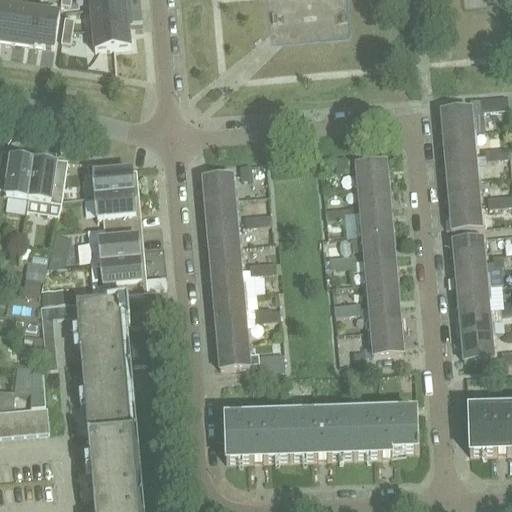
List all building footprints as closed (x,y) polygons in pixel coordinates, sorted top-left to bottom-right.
[(62,0),(61,9),(70,11),(72,0),(62,0)] [(125,0),(89,0),(91,15),(127,11),(125,0)] [(0,8),(0,45),(13,47),(19,11),(0,8)] [(19,11),(13,47),(33,50),(39,14),(19,11)] [(127,11),(91,15),(93,35),(129,32),(127,11)] [(39,14),(33,50),(55,53),(60,18),(39,14)] [(63,35),(73,37),(74,24),(65,22),(63,35)] [(129,32),(93,35),(95,56),(131,53),(129,32)] [(63,35),(61,48),(71,49),(73,37),(63,35)] [(508,102),(480,105),(481,118),(509,115),(508,102)] [(441,116),(444,140),(474,138),(472,114),(441,116)] [(476,162),(474,138),(444,140),(446,165),(476,162)] [(510,153),(497,155),(498,165),(511,164),(510,153)] [(486,166),(498,165),(497,155),(485,156),(486,166)] [(28,205),(35,161),(19,159),(18,164),(1,161),(0,165),(0,194),(7,196),(6,200),(4,200),(3,201),(28,205)] [(35,161),(28,205),(61,209),(67,171),(50,168),(51,164),(35,161)] [(348,162),(338,163),(339,176),(349,175),(348,162)] [(446,165),(448,189),(478,186),(476,162),(446,165)] [(357,170),(360,194),(390,191),(388,167),(357,170)] [(95,202),(138,199),(137,182),(132,183),(132,176),(87,169),(88,181),(93,180),(95,202)] [(252,170),(242,171),(243,184),(253,183),(252,170)] [(203,184),(205,208),(235,205),(233,181),(203,184)] [(448,189),(450,213),(481,210),(478,186),(448,189)] [(360,194),(362,218),(392,215),(390,191),(360,194)] [(138,199),(95,202),(97,227),(99,227),(98,224),(103,224),(104,235),(141,232),(141,231),(136,232),(135,215),(140,215),(138,199)] [(511,201),(502,203),(503,213),(511,212),(511,201)] [(490,214),(503,213),(502,203),(489,204),(490,214)] [(205,208),(207,232),(238,229),(235,205),(205,208)] [(481,210),(450,213),(453,237),(483,234),(481,210)] [(352,213),(340,214),(341,225),(353,224),(352,213)] [(328,226),(341,225),(340,214),(327,216),(328,226)] [(392,215),(362,218),(364,242),(394,239),(392,215)] [(271,221),(259,222),(260,232),(272,231),(271,221)] [(247,233),(260,232),(259,222),(246,223),(247,233)] [(240,253),(238,229),(207,232),(209,256),(240,253)] [(141,232),(104,235),(88,237),(91,270),(144,265),(143,249),(138,250),(136,233),(141,233),(141,232)] [(364,242),(366,266),(396,263),(394,239),(364,242)] [(71,244),(56,240),(48,273),(65,272),(71,244)] [(455,271),(486,268),(484,244),(453,247),(455,271)] [(49,254),(33,252),(31,267),(47,269),(49,254)] [(212,279),(242,277),(240,253),(209,256),(212,279)] [(357,261),(344,262),(345,273),(357,272),(357,261)] [(457,295),(488,292),(487,277),(496,276),(495,272),(508,271),(507,261),(494,262),(495,267),(486,268),(455,271),(457,295)] [(332,274),(345,273),(344,262),(331,263),(332,274)] [(398,287),(396,263),(366,266),(368,290),(398,287)] [(145,282),(144,265),(91,270),(94,303),(142,299),(140,282),(145,282)] [(276,268),(263,269),(264,280),(277,279),(276,268)] [(264,280),(263,269),(251,271),(252,281),(264,280)] [(244,301),(242,277),(212,279),(214,303),(244,301)] [(41,285),(25,283),(23,299),(39,301),(41,285)] [(368,290),(371,314),(401,311),(398,287),(368,290)] [(457,295),(460,319),(490,316),(488,292),(457,295)] [(55,296),(42,297),(43,311),(56,310),(55,296)] [(246,324),(244,301),(214,303),(216,327),(246,324)] [(53,323),(77,320),(94,511),(143,511),(127,319),(128,319),(128,326),(130,325),(128,304),(41,312),(47,375),(58,374),(53,323)] [(348,310),(349,321),(362,320),(361,309),(348,310)] [(500,320),(511,319),(511,317),(511,309),(499,310),(500,320)] [(349,321),(348,310),(336,311),(337,322),(349,321)] [(371,314),(373,338),(403,335),(401,311),(371,314)] [(280,316),(268,317),(269,328),(281,327),(280,316)] [(460,319),(462,343),(492,340),(490,316),(460,319)] [(269,328),(268,317),(255,318),(256,329),(269,328)] [(246,324),(216,327),(218,351),(249,348),(246,324)] [(403,335),(373,338),(374,353),(364,353),(364,357),(354,358),(355,371),(366,370),(365,362),(375,362),(405,359),(403,335)] [(26,338),(24,346),(42,349),(43,340),(26,338)] [(494,364),(492,340),(462,343),(464,367),(494,364)] [(136,371),(147,370),(144,346),(131,348),(133,371),(136,371)] [(251,372),(249,348),(218,351),(220,375),(251,372)] [(511,356),(503,358),(504,371),(511,369),(511,356)] [(259,362),(260,369),(261,379),(285,377),(284,359),(259,362)] [(33,373),(32,399),(45,398),(43,374),(33,373)] [(31,412),(46,411),(46,399),(32,400),(31,412)] [(35,414),(37,439),(50,438),(48,413),(35,414)] [(35,414),(23,415),(25,440),(37,439),(35,414)] [(13,441),(25,440),(23,415),(10,416),(13,441)] [(10,416),(0,417),(0,439),(0,442),(13,441),(10,416)] [(511,416),(470,418),(471,461),(511,459),(511,416)] [(355,464),(393,463),(393,458),(421,457),(421,452),(418,452),(417,419),(353,421),(355,464)] [(291,466),(355,464),(353,421),(290,423),(291,466)] [(227,468),(269,467),(291,466),(290,423),(226,425),(227,468)]
